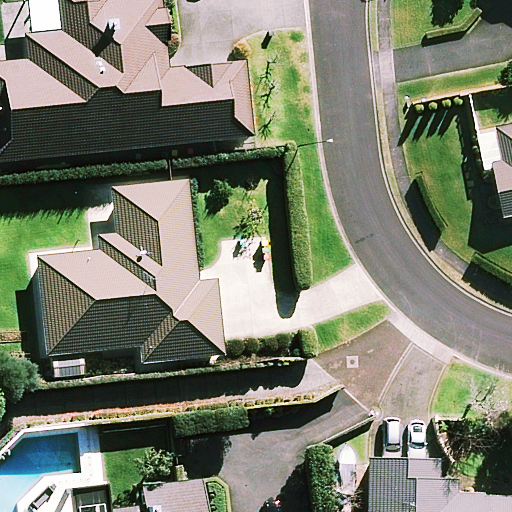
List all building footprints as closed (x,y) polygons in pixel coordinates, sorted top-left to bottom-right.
[(170,71),(163,0),(58,0),(62,33),(25,37),(28,62),(0,64),(0,163),(254,139),(247,64),(170,71)] [(511,122),(478,127),(483,164),(495,163),(502,219),(511,217),(511,122)] [(198,284),(187,180),(112,188),(118,249),(36,257),(47,357),(139,347),(141,365),(222,356),(214,282),(198,284)] [(511,511),(511,494),(437,492),(438,464),(371,461),(368,511),(511,511)] [(207,511),(204,478),(71,492),(72,511),(207,511)]
